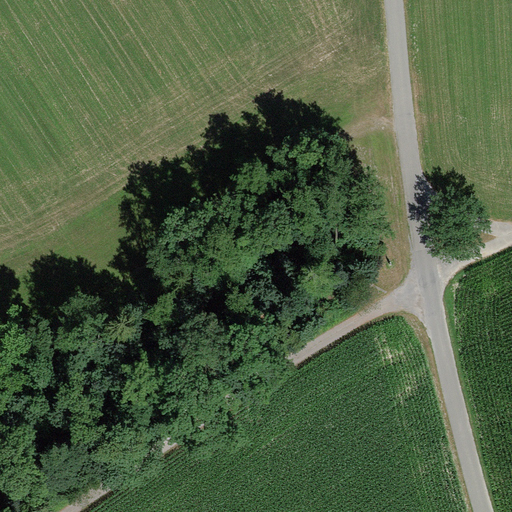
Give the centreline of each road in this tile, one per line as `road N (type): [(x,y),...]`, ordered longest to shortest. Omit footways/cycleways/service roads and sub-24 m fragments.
road 1 (track): [(58,511),(368,303),(511,238)]
road 2 (unclassified): [(476,511),(426,271),(392,0)]
